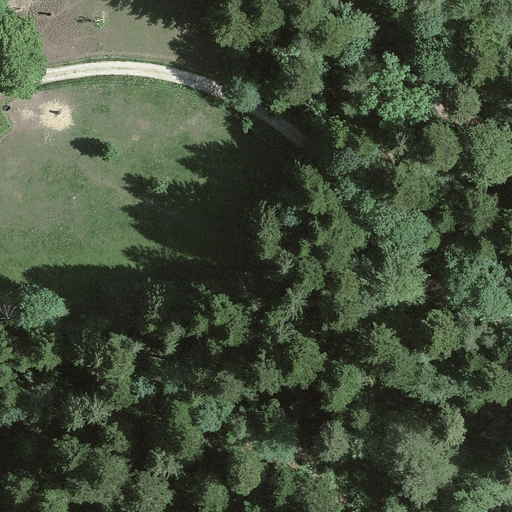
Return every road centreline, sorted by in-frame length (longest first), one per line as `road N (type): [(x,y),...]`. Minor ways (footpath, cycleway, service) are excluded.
road 1 (track): [(511,466),(236,272),(54,159),(0,107)]
road 2 (track): [(0,95),(65,74),(129,71),(231,95),(285,127),(423,281),(511,319)]
road 3 (track): [(337,0),(436,111),(511,134)]
